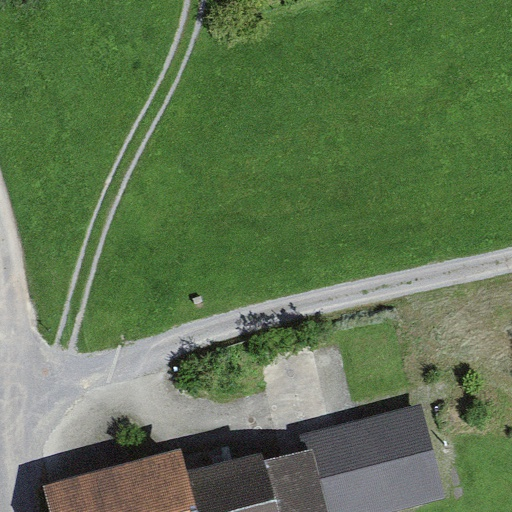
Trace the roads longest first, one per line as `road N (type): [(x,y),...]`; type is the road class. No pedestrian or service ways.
road 1 (track): [(196,0),(106,205),(62,355),(33,395),(427,276),(511,258)]
road 2 (track): [(0,232),(33,395),(35,511)]
